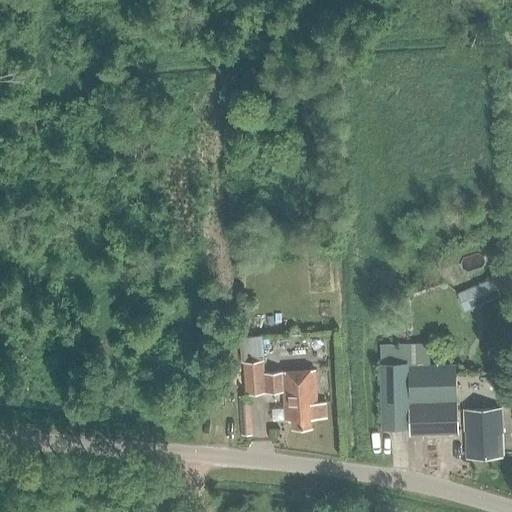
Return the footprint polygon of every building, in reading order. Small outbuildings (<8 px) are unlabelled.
[(460,292),(469,309),(504,289),(495,273),(460,292)] [(260,335),(240,337),(245,394),(265,392),(260,335)] [(459,435),(458,403),(457,389),(435,389),(435,387),(408,388),(408,362),(380,362),(381,429),(410,429),(411,437),(459,435)] [(324,403),(314,404),(312,371),(281,373),(284,420),(290,419),(292,428),(309,427),(309,419),(325,418),(324,403)] [(472,458),(504,457),(503,410),(466,411),(467,430),(469,430),(469,441),(472,442),(472,458)]
